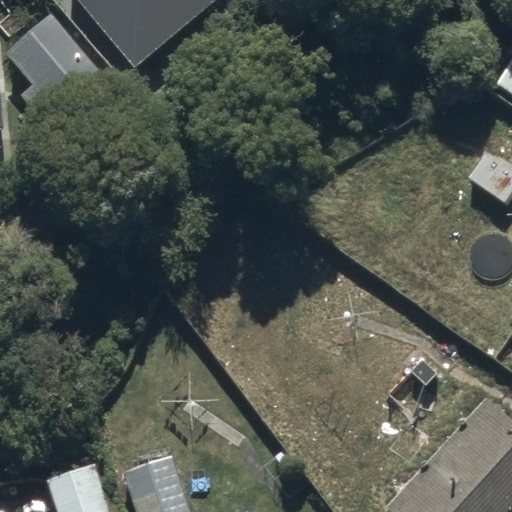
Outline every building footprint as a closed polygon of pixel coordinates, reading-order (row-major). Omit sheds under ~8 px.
[(148,136),(55,30),(10,70),(29,92),(17,102),(47,137),(59,126),(103,176),(148,136)] [(511,71),(498,91),(511,100),(511,71)] [(511,511),(511,419),(499,406),(395,511),(511,511)] [(190,511),(174,461),(124,477),(135,511),(190,511)] [(54,499),(58,511),(111,511),(103,484),(54,499)]
